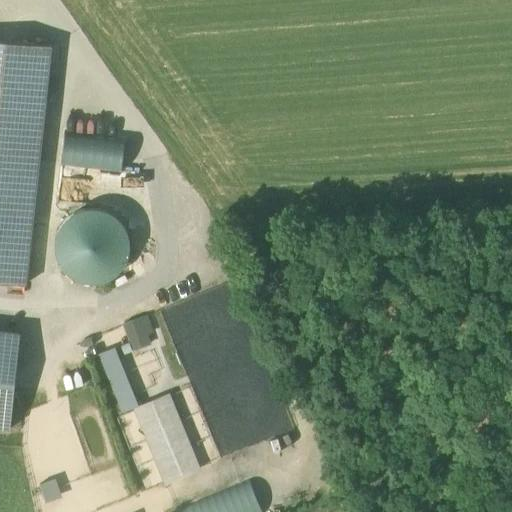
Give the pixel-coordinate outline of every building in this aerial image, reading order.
[(51,45),(0,39),(0,282),(26,285),(51,45)] [(56,82),(49,82),(48,93),(55,94),(56,82)] [(60,166),(120,168),(122,137),(62,134),(60,166)] [(57,277),(121,277),(122,210),(58,210),(57,277)] [(122,321),(132,349),(154,341),(144,313),(122,321)] [(0,425),(9,426),(17,329),(0,327),(0,425)] [(161,483),(199,470),(170,391),(135,403),(115,345),(97,351),(118,411),(133,406),(161,483)] [(194,452),(199,465),(215,459),(207,438),(199,441),(202,449),(194,452)] [(174,511),(260,511),(249,482),(174,511)]
